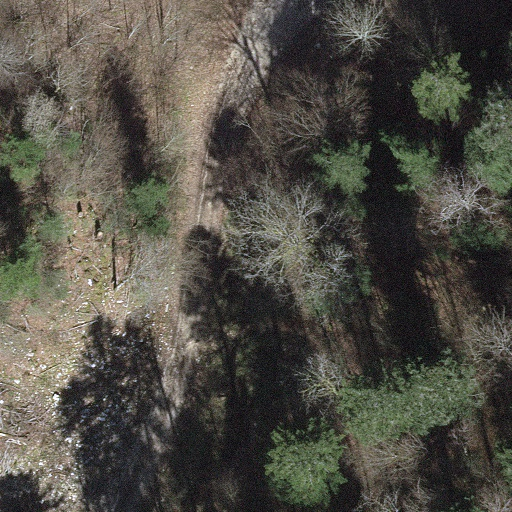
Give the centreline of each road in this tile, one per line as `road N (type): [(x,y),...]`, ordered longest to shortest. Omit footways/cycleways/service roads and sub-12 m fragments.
road 1 (track): [(98,511),(174,315),(233,75),(284,0)]
road 2 (track): [(251,0),(233,75),(409,0)]
